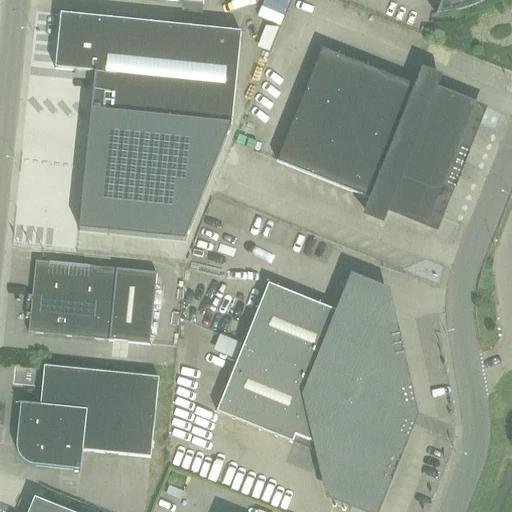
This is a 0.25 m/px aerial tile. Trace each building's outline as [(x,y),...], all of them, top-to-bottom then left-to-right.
[(442,0),(437,14),(438,14),(440,10),(446,9),(451,8),(457,7),(462,6),(468,4),(473,2),(478,0),(442,0)] [(55,64),(55,69),(95,73),(90,122),(79,230),(185,241),(227,136),(231,125),(241,33),(60,14),(55,64)] [(435,95),(437,89),(439,84),(418,76),(414,87),(393,78),(394,75),(383,70),(382,73),(322,49),(277,162),(369,199),(365,210),(385,218),(390,207),(426,222),(447,171),(451,173),(455,162),(451,160),(471,110),(435,95)] [(42,262),(35,261),(32,296),(28,296),(26,319),(30,319),(28,332),(35,333),(64,336),(109,341),(109,340),(149,344),(156,273),(116,269),(42,262)] [(395,417),(390,415),(367,405),(372,393),(386,399),(393,400),(399,396),(402,390),(401,383),(381,297),(356,287),(344,315),(268,284),(217,412),(292,442),(295,435),(323,446),(333,492),(371,507),(400,437),(401,432),(400,427),(399,421),(395,417)] [(424,364),(425,384),(434,384),(432,364),(424,364)] [(18,427),(16,444),(16,446),(16,449),(17,451),(18,453),(19,455),(20,458),(22,459),(23,461),(25,463),(27,464),(30,465),(32,465),(34,466),(80,470),(79,472),(81,472),(83,451),(151,458),(159,378),(44,367),(40,405),(19,403),(18,404),(25,405),(23,428),(18,427)] [(69,511),(34,498),(28,511),(69,511)]
